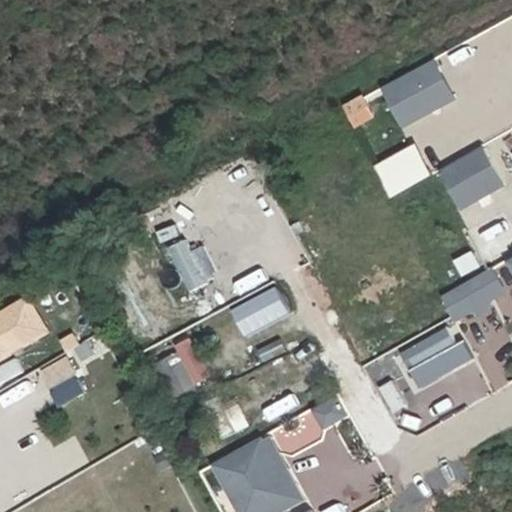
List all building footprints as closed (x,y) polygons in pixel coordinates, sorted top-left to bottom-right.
[(405,126),(456,99),(436,62),(385,90),(405,126)] [(376,116),(368,99),(361,103),(360,100),(345,108),(355,127),(376,116)] [(462,208),(506,183),(486,148),(442,173),(462,208)] [(511,257),(511,225),(504,212),(470,231),(492,269),(498,265),(511,257)] [(480,264),(474,252),(457,262),(463,273),(480,264)] [(457,320),(511,288),(498,265),(492,269),(443,297),(457,320)] [(455,322),(400,346),(417,386),(473,363),(455,322)] [(193,332),(178,341),(181,347),(163,357),(182,393),(216,374),(193,332)] [(47,364),(55,381),(80,369),(71,353),(47,364)] [(30,381),(6,393),(17,416),(42,405),(30,381)] [(317,404),(327,424),(351,413),(342,393),(317,404)] [(288,511),(309,501),(275,437),(264,442),(293,496),(262,511),(288,511)] [(262,511),(293,496),(264,442),(220,466),(245,511),(262,511)]
